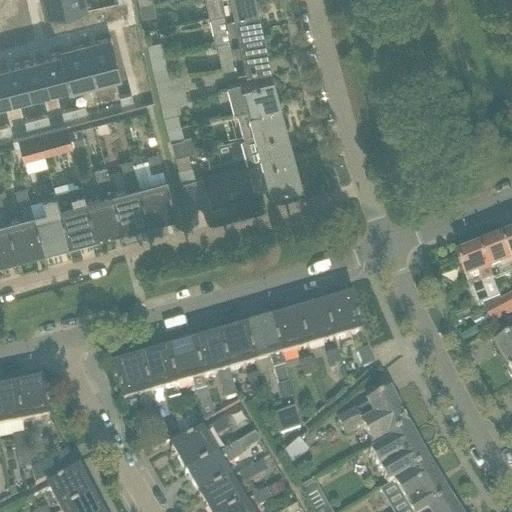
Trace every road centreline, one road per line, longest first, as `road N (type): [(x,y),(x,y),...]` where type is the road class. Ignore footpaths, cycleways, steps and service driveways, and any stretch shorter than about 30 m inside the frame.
road 1 (residential): [(0,289),(364,186)]
road 2 (residential): [(58,342),(387,247)]
road 3 (residential): [(511,487),(456,394),(387,247)]
road 4 (residential): [(314,0),(364,186)]
road 5 (residential): [(150,511),(58,342)]
road 6 (residential): [(387,247),(511,200)]
